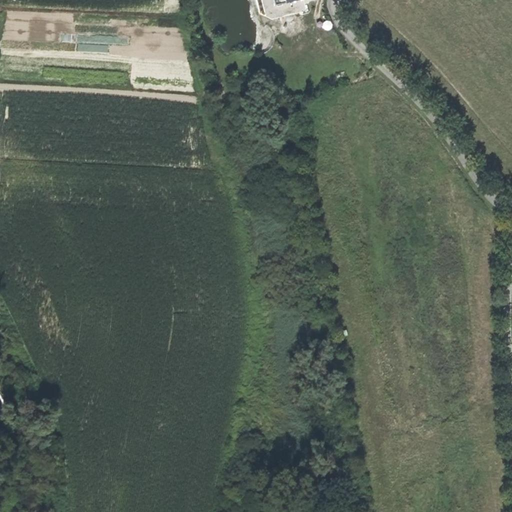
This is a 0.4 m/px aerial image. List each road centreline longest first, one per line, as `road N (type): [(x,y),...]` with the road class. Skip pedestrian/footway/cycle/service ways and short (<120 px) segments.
road 1 (track): [(511,212),(495,202),(353,22),(354,0)]
road 2 (track): [(511,388),(511,258)]
